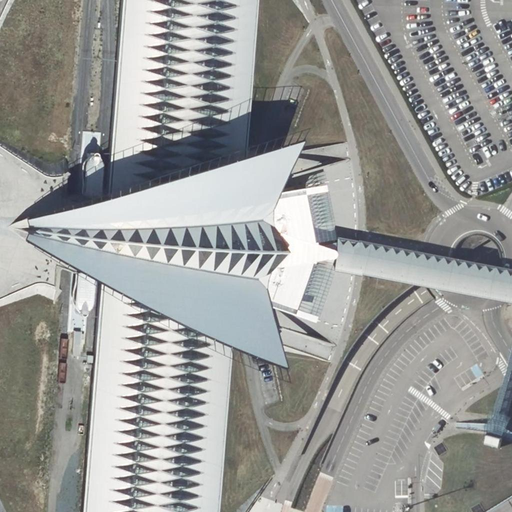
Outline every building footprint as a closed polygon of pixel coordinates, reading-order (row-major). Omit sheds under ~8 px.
[(114,0),(100,191),(99,205),(170,192),(240,166),(241,145),(251,0),(114,0)] [(67,265),(92,280),(160,312),(225,340),(281,361),(265,301),(261,286),(263,269),(281,245),(267,223),(265,207),(271,197),(297,134),(239,148),(171,167),(100,191),(71,202),(6,227),(67,265)] [(511,268),(324,234),(320,244),(319,249),(316,258),(315,262),(314,265),(362,275),(412,284),(511,302),(511,268)] [(301,247),(300,257),(315,262),(316,258),(319,249),(320,244),(302,239),(301,247)] [(165,282),(93,266),(92,280),(87,335),(73,511),(210,511),(226,318),(165,282)] [(500,437),(486,433),(484,442),(498,445),(500,437)]
